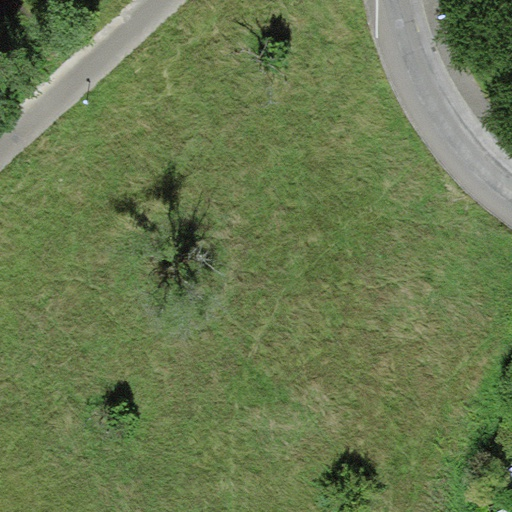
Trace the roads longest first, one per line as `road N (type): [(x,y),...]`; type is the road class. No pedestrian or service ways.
road 1 (unclassified): [(395,0),(417,79),(476,170),(511,195)]
road 2 (residential): [(162,0),(0,143)]
